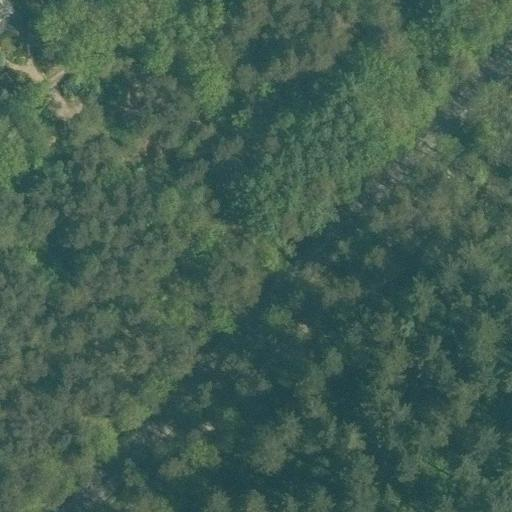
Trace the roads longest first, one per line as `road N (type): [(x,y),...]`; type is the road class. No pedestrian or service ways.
road 1 (secondary): [(78,511),(511,57)]
road 2 (track): [(0,138),(28,106),(161,20),(232,0)]
